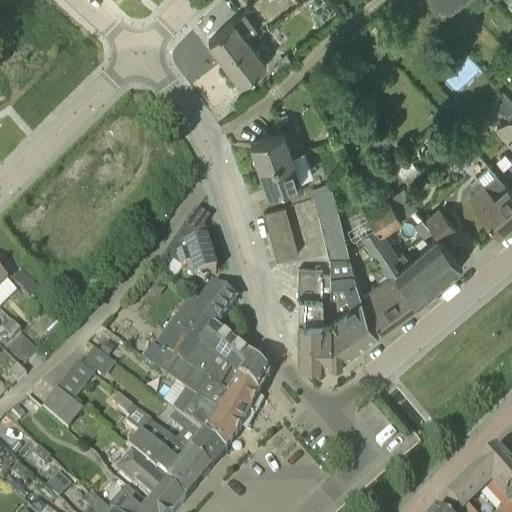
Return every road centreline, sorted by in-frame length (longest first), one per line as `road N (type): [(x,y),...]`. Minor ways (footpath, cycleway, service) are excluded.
road 1 (residential): [(324,413),(279,371),(216,157),(186,103),(135,54)]
road 2 (residential): [(324,413),(511,251)]
road 3 (residential): [(0,185),(135,54)]
road 4 (residential): [(511,407),(405,511)]
road 5 (residential): [(312,511),(367,459),(324,413)]
